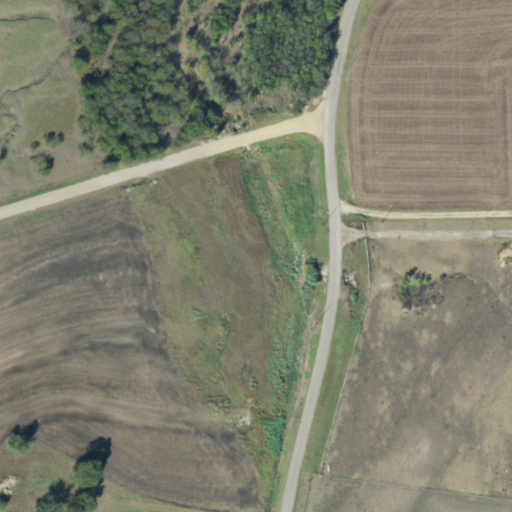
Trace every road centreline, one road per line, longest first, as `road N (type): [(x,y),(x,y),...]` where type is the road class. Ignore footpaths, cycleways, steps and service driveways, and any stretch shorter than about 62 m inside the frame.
road 1 (residential): [(289,511),(334,310),(335,110),(359,0)]
road 2 (residential): [(0,214),(255,135),(335,121)]
